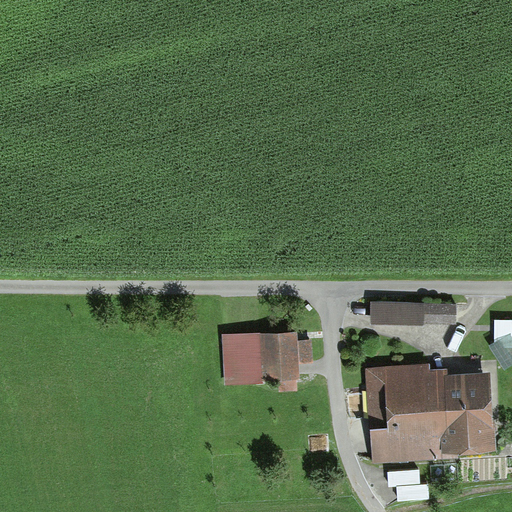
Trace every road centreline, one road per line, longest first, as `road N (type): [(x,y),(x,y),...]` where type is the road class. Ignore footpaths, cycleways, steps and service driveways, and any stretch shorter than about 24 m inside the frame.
road 1 (track): [(511,287),(0,284)]
road 2 (track): [(377,511),(349,464),(339,421),(330,288)]
